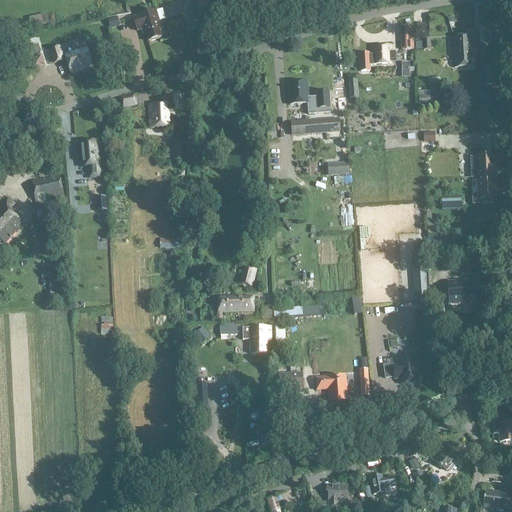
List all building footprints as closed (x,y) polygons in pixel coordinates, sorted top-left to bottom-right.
[(217,0),(196,0),(198,17),(220,15),(218,5),(217,0)] [(140,16),(133,18),(137,31),(140,30),(141,32),(141,33),(143,34),(146,33),(145,33),(145,32),(143,26),(149,24),(148,20),(157,17),(156,12),(153,12),(153,11),(140,15),(140,16)] [(31,28),(48,25),(46,15),(29,19),(31,28)] [(149,24),(143,26),(145,32),(145,33),(146,33),(148,42),(161,38),(159,31),(162,30),(159,22),(159,21),(157,17),(148,20),(149,24)] [(118,24),(116,18),(107,20),(109,27),(118,24)] [(413,26),(400,27),(402,51),(413,50),(413,26)] [(473,50),(477,49),(476,33),(468,34),(468,37),(453,38),(453,49),(460,49),(460,52),(473,51),(473,50)] [(431,39),(423,39),(423,51),(431,51),(431,39)] [(18,61),(40,54),(38,46),(27,49),(25,43),(14,46),(18,61)] [(369,54),(360,55),(361,72),(370,72),(369,65),(374,65),(391,64),(391,63),(396,63),(395,54),(391,54),(391,53),(390,46),(373,47),(373,55),(373,56),(369,56),(369,54)] [(70,64),(73,74),(92,68),(87,52),(74,55),(74,54),(68,56),(67,52),(61,54),(59,48),(50,51),(54,64),(63,61),(63,59),(65,58),(68,65),(70,64)] [(460,49),(453,49),(454,62),(454,68),(474,67),(474,61),(478,61),(477,49),(473,50),(473,51),(460,52),(460,49)] [(496,87),(495,68),(485,69),(487,87),(496,87)] [(338,81),(344,79),(343,71),(336,72),(338,81)] [(358,98),(358,90),(357,80),(348,81),(349,99),(358,98)] [(307,82),(288,83),(290,110),(306,108),(307,116),(330,114),(329,92),(316,93),(317,98),(308,98),(307,82)] [(488,92),(479,92),(479,93),(480,103),(502,102),(501,93),(501,91),(488,92)] [(134,95),(119,99),(123,110),(137,106),(134,95)] [(173,96),(173,106),(175,106),(175,112),(180,111),(180,112),(186,112),(186,95),(173,96)] [(419,96),(418,96),(419,107),(430,106),(429,95),(419,96)] [(168,105),(148,106),(150,129),(169,128),(168,105)] [(340,133),(339,119),(290,123),(291,137),(340,133)] [(15,125),(18,134),(28,130),(26,121),(15,125)] [(424,134),(424,142),(435,142),(435,133),(424,134)] [(97,142),(79,144),(80,168),(88,167),(88,173),(99,172),(99,166),(97,142)] [(174,143),(174,161),(184,161),(184,151),(182,151),(182,143),(174,143)] [(472,178),(479,178),(480,195),(473,195),(473,205),(481,204),(481,200),(495,200),(494,177),(496,177),(495,171),(493,171),(493,157),(471,158),(472,178)] [(349,165),(331,165),(331,176),(350,175),(349,165)] [(65,205),(61,176),(31,183),(37,210),(65,205)] [(106,197),(95,198),(97,213),(108,212),(106,197)] [(461,198),(442,199),(442,210),(462,209),(461,198)] [(9,199),(3,204),(0,207),(0,242),(2,241),(5,244),(17,232),(18,233),(22,229),(18,225),(21,221),(10,211),(16,205),(9,199)] [(202,237),(202,227),(187,227),(187,236),(202,237)] [(160,249),(180,249),(180,239),(180,236),(175,236),(175,240),(160,240),(160,249)] [(426,251),(412,252),(415,302),(429,301),(426,251)] [(244,267),(240,285),(253,288),(257,271),(244,267)] [(65,278),(49,279),(50,301),(66,300),(65,278)] [(475,283),(450,284),(451,303),(476,302),(475,283)] [(219,314),(217,314),(217,324),(223,323),(222,314),(254,313),(253,297),(218,298),(219,314)] [(444,307),(434,309),(439,334),(449,332),(444,307)] [(304,323),(303,312),(275,313),(275,323),(304,323)] [(101,335),(113,335),(113,324),(113,318),(101,318),(101,323),(102,323),(101,335)] [(286,324),(276,325),(276,352),(287,351),(286,324)] [(237,325),(221,326),(221,337),(237,336),(237,325)] [(192,336),(200,346),(210,337),(203,328),(192,336)] [(268,355),(268,342),(272,342),(272,329),(243,329),(243,341),(251,341),(251,355),(268,355)] [(418,383),(417,377),(414,358),(400,360),(401,366),(393,367),(393,365),(383,366),(385,379),(394,378),(394,380),(401,379),(402,385),(418,383)] [(362,369),(359,369),(360,396),(369,395),(368,369),(368,363),(361,363),(362,369)] [(304,390),(303,373),(278,375),(279,391),(304,390)] [(346,376),(316,378),(317,391),(328,390),(329,403),(348,401),(347,386),(346,376)] [(206,384),(192,386),(195,420),(209,419),(206,384)] [(285,420),(293,416),(288,406),(280,410),(285,420)] [(294,416),(295,425),(303,424),(303,415),(294,416)] [(268,420),(263,420),(266,440),(271,440),(271,443),(277,442),(273,416),(267,417),(268,420)] [(511,442),(511,425),(493,426),(494,435),(499,435),(500,443),(511,442)] [(458,458),(448,449),(437,463),(447,471),(458,458)] [(413,459),(420,468),(429,462),(422,453),(413,459)] [(414,475),(416,482),(418,488),(427,485),(422,472),(414,475)] [(397,488),(395,476),(383,478),(383,476),(370,478),(373,497),(386,495),(385,490),(397,488)] [(111,511),(121,511),(120,486),(110,487),(111,511)] [(328,486),(327,493),(329,493),(329,506),(339,507),(339,503),(342,503),(346,499),(347,487),(328,486)] [(410,490),(404,493),(407,498),(412,496),(410,490)] [(507,500),(507,494),(494,493),(494,494),(484,493),(483,508),(511,511),(511,510),(511,509),(511,506),(511,500),(507,500)] [(280,511),(276,498),(268,501),(271,511),(280,511)]
